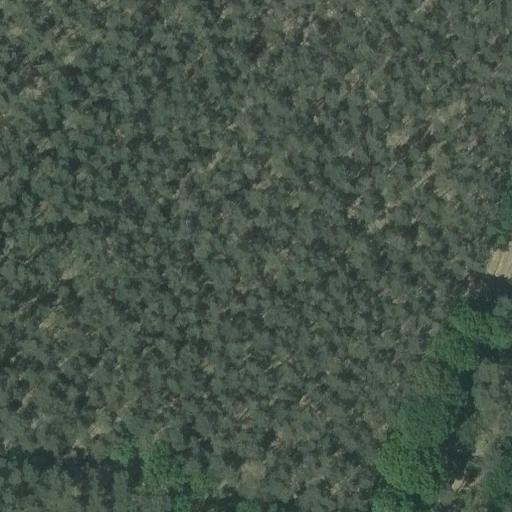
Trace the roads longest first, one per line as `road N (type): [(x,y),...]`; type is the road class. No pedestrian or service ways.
road 1 (track): [(511,229),(396,511)]
road 2 (track): [(255,511),(38,429),(0,423)]
road 3 (track): [(0,122),(129,0)]
